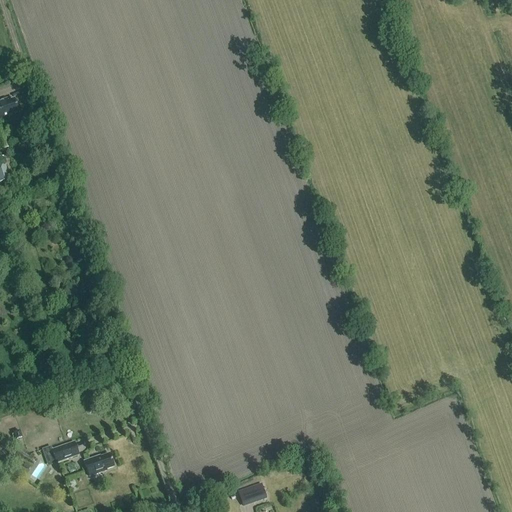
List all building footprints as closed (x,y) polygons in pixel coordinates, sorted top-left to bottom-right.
[(0,100),(0,121),(8,119),(8,116),(18,113),(14,99),(8,101),(7,99),(0,100)] [(3,128),(0,129),(0,150),(10,148),(3,128)] [(0,184),(16,180),(9,156),(0,158),(0,184)] [(30,194),(28,186),(12,191),(14,199),(30,194)] [(20,431),(13,433),(16,442),(22,439),(20,431)] [(47,466),(79,456),(74,442),(52,450),(51,446),(42,450),(47,466)] [(89,477),(106,471),(106,470),(114,467),(109,454),(97,459),(96,457),(84,462),(89,477)] [(45,468),(38,464),(31,479),(39,483),(45,468)] [(262,486),(256,488),(261,500),(267,498),(262,486)]
